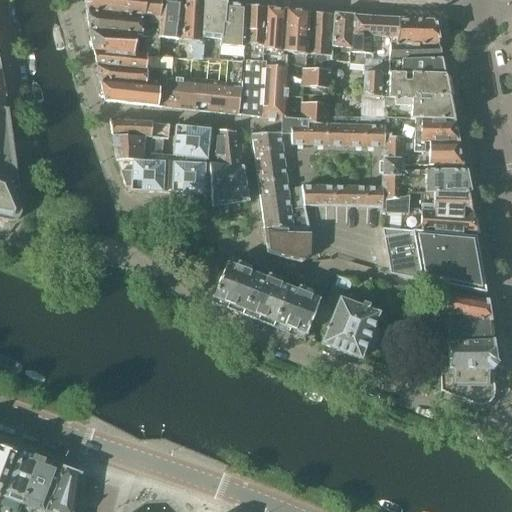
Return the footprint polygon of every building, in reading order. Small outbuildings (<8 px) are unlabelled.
[(141,19),(144,19),(144,0),(83,0),(85,11),(141,18),(141,19)] [(162,0),(144,0),(144,19),(141,19),(141,23),(158,24),(161,24),(162,0)] [(158,24),(158,31),(161,31),(160,40),(179,42),(181,2),(167,0),(162,0),(161,24),(158,24)] [(181,2),(179,42),(192,43),(190,61),(200,62),(200,51),(203,4),(181,2)] [(203,4),(200,51),(200,62),(218,62),(221,6),(203,4)] [(221,6),(218,62),(226,63),(242,64),(245,8),(221,6)] [(245,8),(242,64),(263,66),(263,56),(265,10),(245,8)] [(284,12),(265,10),(263,56),(282,57),(284,12)] [(141,18),(85,11),(89,31),(140,36),(140,38),(158,40),(160,40),(161,31),(158,31),(141,30),(141,23),(141,19),(141,18)] [(304,54),(306,14),(284,12),(282,57),(281,63),(289,64),(303,70),(304,54)] [(331,63),(332,47),(333,16),(306,14),(304,54),(303,70),(302,87),(328,88),(329,63),(331,63)] [(350,54),(352,17),(333,16),(332,47),(341,48),(341,54),(349,54),(350,54)] [(390,45),(396,45),(398,20),(352,17),(350,54),(349,54),(349,64),(362,65),(363,62),(365,62),(365,61),(383,62),(389,57),(390,45)] [(437,46),(433,26),(429,23),(398,20),(396,45),(437,46)] [(158,57),(158,40),(140,38),(140,36),(89,31),(93,52),(158,57)] [(390,45),(389,57),(389,63),(393,63),(440,62),(439,57),(438,57),(437,47),(437,46),(396,45),(390,45)] [(158,57),(93,52),(96,66),(165,72),(165,78),(170,78),(171,58),(158,57)] [(263,56),(263,66),(262,73),(288,75),(289,64),(281,63),(282,57),(263,56)] [(441,62),(440,62),(393,63),(389,63),(387,63),(387,76),(389,76),(444,78),(444,76),(443,76),(440,62),(441,62)] [(242,64),(226,63),(224,83),(226,83),(225,115),(237,116),(242,64)] [(242,64),(237,116),(259,119),(260,112),(261,103),(262,87),(262,73),(263,66),(242,64)] [(165,72),(96,66),(99,83),(165,88),(165,78),(165,72)] [(288,75),(262,73),(262,87),(288,89),(288,75)] [(381,100),(381,88),(381,75),(362,75),(361,99),(381,100)] [(444,79),(444,78),(389,76),(389,88),(381,88),(381,100),(414,101),(414,97),(448,99),(447,97),(446,97),(445,93),(446,93),(446,91),(445,91),(443,79),(444,79)] [(165,78),(165,88),(164,108),(180,110),(181,79),(170,78),(165,78)] [(181,79),(180,110),(195,112),(196,80),(181,79)] [(211,82),(196,80),(195,112),(210,113),(211,82)] [(224,83),(211,82),(210,113),(225,115),(226,83),(224,83)] [(165,88),(99,83),(104,103),(105,103),(147,107),(164,108),(165,88)] [(288,89),(262,87),(261,103),(287,104),(288,89)] [(13,162),(10,139),(6,112),(4,98),(0,97),(0,221),(7,223),(9,223),(13,223),(17,221),(18,219),(20,216),(20,213),(19,209),(12,193),(19,190),(16,182),(14,165),(13,162)] [(381,100),(361,99),(360,119),(364,119),(383,119),(452,120),(448,99),(414,97),(414,101),(381,100)] [(260,112),(259,119),(283,121),(283,119),(286,119),(287,104),(261,103),(260,112)] [(342,104),(330,103),(329,116),(342,116),(342,104)] [(328,128),(328,118),(327,118),(328,105),(301,104),(300,120),(306,121),(306,127),(310,127),(328,128)] [(328,128),(327,148),(346,149),(346,118),(328,118),(328,128)] [(360,119),(346,118),(346,149),(364,149),(364,119),(360,119)] [(309,148),(310,127),(306,127),(306,121),(300,120),(286,119),(283,119),(283,121),(283,125),(283,135),(280,135),(280,137),(290,137),(291,147),(309,148)] [(382,136),(383,119),(364,119),(364,149),(382,150),(382,136)] [(456,144),(452,124),(453,124),(452,120),(383,119),(382,136),(403,137),(403,143),(403,155),(427,155),(427,143),(456,144)] [(167,140),(169,126),(152,125),(110,122),(109,122),(112,138),(150,139),(167,140)] [(205,162),(208,131),(173,127),(171,158),(205,162)] [(327,148),(328,128),(310,127),(309,148),(327,148)] [(208,131),(205,162),(205,165),(209,165),(241,169),(236,142),(234,134),(208,131)] [(282,149),(280,137),(280,135),(252,137),(253,143),(254,152),(282,149)] [(404,169),(404,167),(402,167),(403,155),(403,143),(403,137),(382,136),(382,150),(381,162),(378,162),(378,169),(377,174),(381,174),(380,188),(380,200),(401,201),(402,194),(402,172),(403,172),(404,169)] [(150,139),(112,138),(114,150),(149,150),(150,139)] [(427,155),(403,155),(402,167),(404,167),(461,167),(456,144),(427,143),(427,155)] [(282,149),(254,152),(256,168),(284,165),(282,149)] [(148,162),(149,150),(114,150),(116,162),(130,162),(148,162)] [(163,163),(130,162),(130,172),(120,172),(119,172),(124,189),(127,188),(129,189),(129,192),(161,194),(163,163)] [(209,165),(205,165),(184,164),(171,164),(169,194),(203,196),(204,180),(209,180),(209,165)] [(243,185),(241,169),(209,165),(209,180),(210,190),(243,185)] [(286,180),(284,165),(256,168),(259,184),(286,180)] [(424,173),(403,172),(402,172),(402,194),(406,194),(407,195),(434,195),(467,195),(466,193),(462,172),(424,171),(424,173)] [(286,180),(259,184),(261,200),(288,196),(286,180)] [(243,185),(210,190),(211,209),(215,208),(216,216),(228,215),(226,206),(245,203),(247,203),(243,185)] [(316,186),(300,186),(303,207),(316,207),(316,186)] [(332,186),(316,186),(316,207),(332,207),(332,186)] [(332,186),(332,207),(348,207),(348,187),(332,186)] [(364,187),(348,187),(348,207),(364,207),(364,187)] [(364,187),(364,207),(380,207),(380,200),(380,188),(376,188),(364,187)] [(469,213),(467,195),(434,195),(407,195),(406,194),(402,194),(401,201),(380,200),(380,207),(382,207),(382,215),(399,215),(408,215),(408,213),(419,213),(419,212),(469,213)] [(290,209),(288,196),(261,200),(261,202),(263,216),(291,212),(290,209)] [(295,209),(290,209),(291,212),(263,216),(264,231),(273,230),(296,229),(308,228),(303,207),(294,207),(295,209)] [(474,238),(469,213),(419,212),(419,213),(408,213),(408,215),(399,215),(401,218),(400,231),(474,238)] [(308,228),(296,229),(300,257),(299,261),(311,258),(314,257),(314,254),(308,228)] [(296,229),(273,230),(276,255),(299,261),(300,257),(296,229)] [(474,238),(400,231),(381,229),(389,274),(389,276),(484,295),(474,238)] [(227,310),(244,266),(236,263),(234,268),(226,264),(212,299),(213,300),(211,304),(227,310)] [(250,269),(244,266),(227,310),(242,316),(258,276),(249,273),(250,269)] [(258,276),(242,316),(258,322),(275,278),(267,275),(265,279),(258,276)] [(281,280),(275,278),(258,322),(273,328),(289,288),(279,284),(281,280)] [(324,309),(333,313),(321,345),(359,360),(364,347),(373,350),(380,332),(372,328),(377,316),(337,300),(342,288),(333,285),(324,309)] [(289,288),(273,328),(288,334),(306,290),(298,287),(296,291),(289,288)] [(312,292),(306,290),(288,334),(303,340),(318,300),(310,297),(312,292)] [(488,323),(485,303),(481,302),(431,293),(429,293),(425,313),(425,314),(488,323)] [(425,314),(418,337),(445,339),(444,346),(492,344),(488,323),(425,314)] [(489,372),(496,365),(495,364),(492,344),(444,346),(445,339),(418,337),(412,353),(435,363),(426,385),(441,390),(441,391),(476,405),(479,406),(481,406),(483,406),(485,405),(487,404),(489,403),(491,402),(491,401),(492,400),(493,398),(494,396),(494,395),(494,393),(494,391),(489,372)] [(0,490),(15,452),(2,447),(0,446),(0,490)] [(15,452),(0,490),(0,497),(20,505),(37,459),(32,457),(32,458),(15,452)] [(37,459),(20,505),(36,511),(44,511),(59,469),(43,462),(43,461),(37,459)] [(59,469),(44,511),(73,511),(79,476),(59,469)]
